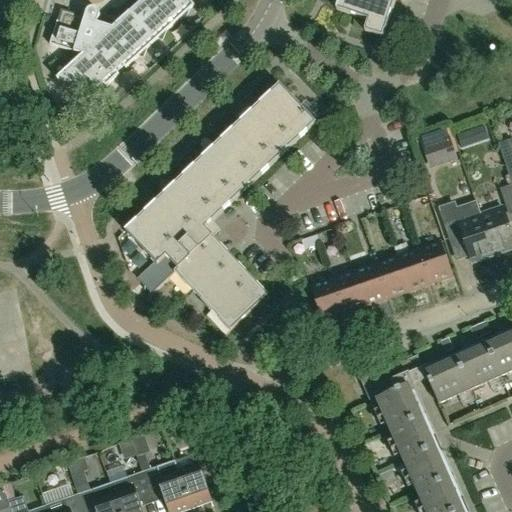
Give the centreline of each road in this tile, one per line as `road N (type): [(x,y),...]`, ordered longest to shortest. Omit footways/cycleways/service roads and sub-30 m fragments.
road 1 (residential): [(245,379),(117,312),(73,192)]
road 2 (tertiary): [(73,192),(123,159),(264,18)]
road 3 (residential): [(245,379),(315,413),(364,508)]
road 4 (residential): [(288,204),(386,171),(371,125)]
road 5 (residential): [(439,0),(414,73),(365,89)]
road 6 (residential): [(365,89),(264,18)]
